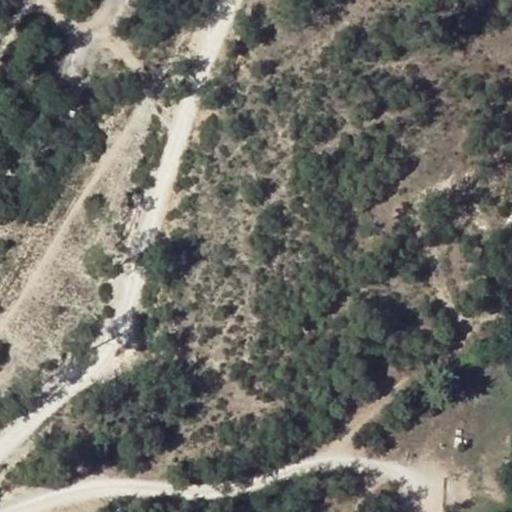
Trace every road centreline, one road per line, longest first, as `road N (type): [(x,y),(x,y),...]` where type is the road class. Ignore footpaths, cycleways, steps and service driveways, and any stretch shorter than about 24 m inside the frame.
road 1 (track): [(0,440),(99,363),(120,331),(151,202),(177,138),(131,73),(34,0)]
road 2 (track): [(8,511),(97,485),(208,488),(333,459),(413,474),(430,497),(429,511)]
road 3 (track): [(237,0),(177,138)]
